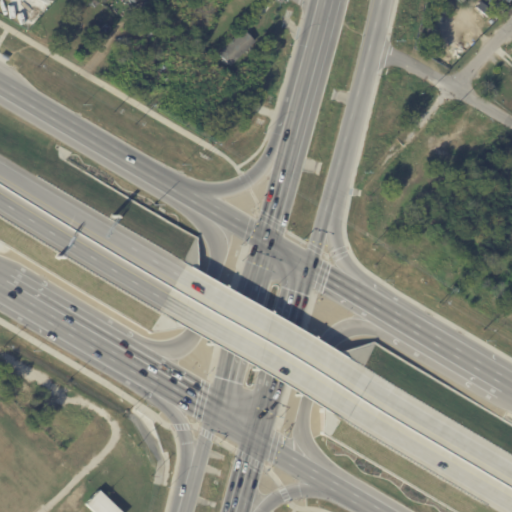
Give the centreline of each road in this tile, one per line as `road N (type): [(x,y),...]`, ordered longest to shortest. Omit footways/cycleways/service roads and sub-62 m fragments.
road 1 (secondary): [(307,268),(378,0)]
road 2 (motorway): [(162,300),(350,410)]
road 3 (motorway): [(364,386),(177,275)]
road 4 (tertiary): [(181,194),(0,87)]
road 5 (tertiary): [(397,322),(349,326),(324,342),(302,412),(313,470)]
road 6 (tertiary): [(127,360),(175,349),(197,332),(218,254),(207,210)]
road 7 (motorway): [(0,201),(162,300)]
road 8 (motorway): [(350,410),(511,505)]
road 9 (secondary): [(258,240),(212,411)]
road 10 (secondary): [(254,435),(307,268)]
road 11 (motorway): [(511,473),(364,386)]
road 12 (residential): [(368,48),(511,123)]
road 13 (tertiary): [(2,286),(127,360)]
road 14 (motorway): [(124,244),(0,170)]
road 15 (secondary): [(325,7),(291,141)]
road 16 (tertiary): [(511,389),(397,322)]
road 17 (secondary): [(291,141),(244,184),(181,194)]
